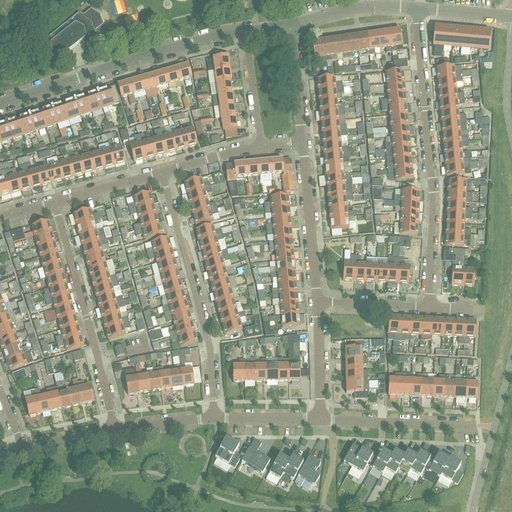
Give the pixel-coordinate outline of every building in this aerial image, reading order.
[(85,45),(89,42),(97,35),(95,31),(103,24),(100,16),(100,15),(91,9),(83,16),(79,13),(58,30),(57,38),(49,43),(52,53),(61,58),(82,41),(85,45)] [(443,47),(444,29),(435,28),(433,46),(443,47)] [(452,48),(453,30),(444,29),(443,47),(452,48)] [(392,53),(396,52),(396,47),(402,46),(400,30),(388,31),(392,53)] [(461,48),(462,30),(453,30),(452,48),(461,48)] [(470,49),(471,31),(462,30),(461,48),(470,49)] [(386,54),(392,53),(388,31),(377,33),(380,49),(385,49),(386,54)] [(479,50),(480,32),(471,31),(470,49),(479,50)] [(488,51),(490,33),(480,32),(479,50),(488,51)] [(366,34),(370,56),(375,55),(374,50),(380,49),(377,33),(366,34)] [(364,57),(370,56),(366,34),(356,36),(358,53),(364,52),(364,57)] [(356,36),(345,37),(348,59),(353,58),(352,53),(358,53),(356,36)] [(336,56),(342,55),(343,60),(348,59),(345,37),(334,39),(336,56)] [(334,39),(323,41),(326,62),(327,62),(331,62),(331,57),(336,56),(334,39)] [(312,66),(313,77),(328,75),(327,70),(328,70),(328,69),(327,69),(327,62),(326,62),(323,41),(311,42),(314,59),(320,58),(321,63),(322,63),(323,65),(312,66)] [(397,56),(392,56),(393,61),(393,64),(394,70),(407,68),(407,60),(398,61),(397,56)] [(228,57),(213,59),(215,71),(230,69),(228,57)] [(361,73),(372,72),(371,66),(370,57),(365,58),(366,66),(360,66),(361,73)] [(180,82),(192,78),(188,65),(176,69),(180,82)] [(454,67),(436,68),(437,80),(462,77),(462,78),(471,77),(477,76),(477,71),(471,71),(460,72),(459,66),(454,67)] [(181,87),(180,82),(176,69),(164,72),(168,85),(169,90),(181,87)] [(231,81),(230,69),(215,71),(216,83),(231,81)] [(403,71),(385,73),(386,84),(404,83),(403,71)] [(161,87),(168,85),(164,72),(153,75),(157,88),(156,89),(157,92),(162,91),(161,87)] [(145,92),(156,89),(157,88),(153,75),(141,79),(145,92)] [(437,80),(438,90),(456,89),(455,84),(462,83),(462,78),(462,77),(437,80)] [(334,78),(317,79),(318,90),(342,88),(342,83),(335,83),(334,78)] [(134,95),(139,94),(145,92),(141,79),(130,82),(134,95)] [(216,83),(217,90),(218,95),(232,93),(230,82),(231,82),(231,81),(216,83)] [(121,99),(128,97),(131,106),(136,104),(134,95),(130,82),(118,85),(121,99)] [(386,84),(387,95),(405,93),(404,83),(386,84)] [(109,88),(97,92),(103,110),(121,104),(115,87),(109,89),(109,88)] [(318,90),(319,101),(342,99),(341,94),(343,94),(342,88),(318,90)] [(438,90),(439,101),(464,99),(463,94),(456,94),(456,89),(438,90)] [(97,92),(86,96),(92,113),(103,110),(97,92)] [(233,105),(232,93),(218,95),(211,96),(212,101),(213,101),(213,102),(216,102),(217,106),(219,105),(220,107),(233,105)] [(387,95),(388,100),(381,101),(381,107),(406,104),(405,93),(387,95)] [(86,96),(75,100),(81,117),(92,113),(86,96)] [(319,101),(320,112),(344,110),(344,104),(342,104),(342,99),(319,101)] [(439,101),(440,112),(458,110),(457,105),(464,105),(464,99),(439,101)] [(75,100),(63,103),(69,121),(81,117),(75,100)] [(63,103),(52,107),(58,125),(69,121),(63,103)] [(407,115),(406,104),(381,107),(382,112),(383,112),(383,117),(407,115)] [(235,117),(233,105),(220,107),(220,108),(216,109),(217,114),(216,114),(216,120),(221,119),(235,117)] [(52,107),(41,111),(46,129),(58,125),(52,107)] [(158,108),(151,110),(153,118),(160,116),(158,108)] [(320,112),(321,123),(344,121),(344,115),(345,115),(344,110),(320,112)] [(440,112),(441,123),(466,121),(465,115),(458,116),(458,110),(440,112)] [(41,111),(29,115),(35,132),(46,129),(41,111)] [(29,115),(18,119),(24,136),(35,132),(29,115)] [(408,126),(407,115),(383,117),(383,118),(384,128),(390,127),(408,126)] [(130,126),(137,124),(134,116),(127,118),(130,126)] [(237,130),(235,117),(221,119),(223,131),(237,130)] [(482,125),(478,125),(479,131),(481,130),(484,130),(489,130),(489,118),(481,119),(482,125)] [(18,119),(6,123),(12,140),(24,136),(18,119)] [(321,123),(322,133),(346,131),(346,126),(344,126),(343,121),(344,121),(321,123)] [(441,123),(442,134),(460,132),(459,127),(466,126),(466,121),(441,123)] [(201,126),(201,124),(200,122),(194,123),(198,138),(202,137),(201,126)] [(6,123),(0,124),(0,142),(1,144),(12,140),(6,123)] [(197,145),(193,129),(192,125),(180,127),(181,132),(182,132),(187,148),(197,145)] [(409,137),(408,126),(390,127),(391,138),(409,137)] [(172,135),(166,136),(164,129),(159,130),(166,154),(176,151),(172,135)] [(129,141),(129,140),(130,140),(127,130),(120,132),(123,143),(129,141)] [(156,139),(151,141),(155,157),(166,154),(159,130),(154,132),(156,139)] [(322,133),(323,144),(347,142),(346,131),(322,133)] [(182,132),(181,132),(172,135),(176,151),(187,148),(182,132)] [(442,134),(443,144),(468,142),(467,136),(460,137),(460,132),(442,134)] [(151,141),(145,142),(144,135),(138,136),(145,160),(155,157),(151,141)] [(129,140),(129,141),(130,146),(129,146),(134,163),(145,160),(138,136),(133,138),(133,139),(130,140),(129,140)] [(210,137),(211,144),(220,142),(219,136),(210,137)] [(410,147),(409,137),(391,138),(385,138),(385,144),(385,150),(410,147)] [(323,144),(324,155),(348,153),(347,142),(323,144)] [(443,144),(444,155),(467,153),(467,148),(468,148),(468,142),(443,144)] [(126,163),(121,147),(110,150),(115,166),(126,163)] [(411,158),(410,147),(385,150),(386,155),(386,160),(411,158)] [(110,150),(100,153),(104,169),(115,166),(110,150)] [(375,159),(383,158),(384,157),(384,150),(375,151),(375,159)] [(100,153),(89,155),(94,172),(104,169),(100,153)] [(342,164),(342,159),(353,158),(353,153),(348,153),(324,155),(325,166),(342,164)] [(444,155),(445,166),(470,164),(470,163),(469,158),(468,158),(467,153),(444,155)] [(89,155),(79,158),(83,175),(94,172),(89,155)] [(59,164),(58,164),(62,180),(73,178),(68,161),(67,156),(57,159),(59,164)] [(79,158),(68,161),(73,178),(83,175),(79,158)] [(412,169),(411,158),(386,160),(387,171),(412,169)] [(282,160),(270,161),(271,174),(282,173),(282,176),(284,176),(284,173),(283,161),(282,160)] [(283,161),(284,173),(284,176),(282,176),(284,194),(294,192),(291,160),(283,161)] [(270,161),(258,162),(259,176),(271,174),(270,161)] [(258,162),(246,163),(247,177),(259,176),(258,162)] [(446,177),(464,176),(463,170),(470,169),(480,168),(487,168),(487,162),(478,163),(478,162),(470,163),(470,164),(445,166),(446,177)] [(233,164),(234,165),(235,178),(247,177),(246,163),(233,164)] [(325,166),(326,177),(350,174),(349,163),(342,164),(325,166)] [(31,189),(42,186),(37,170),(32,171),(31,168),(30,164),(25,166),(31,189)] [(58,164),(48,167),(52,183),(62,180),(58,164)] [(230,198),(238,197),(236,184),(235,181),(235,178),(234,165),(225,166),(227,182),(227,184),(230,198)] [(21,174),(16,176),(21,192),(31,189),(25,166),(19,167),(21,174)] [(48,167),(37,170),(42,186),(52,183),(48,167)] [(388,182),(395,182),(413,180),(412,169),(387,171),(384,171),(370,173),(371,178),(377,178),(377,177),(387,176),(388,177),(388,182)] [(16,176),(11,177),(9,170),(4,171),(10,195),(21,192),(16,176)] [(0,197),(10,195),(4,171),(0,172),(0,178),(0,180),(0,197)] [(225,184),(222,173),(213,176),(216,186),(219,185),(219,186),(225,184)] [(326,177),(327,187),(344,186),(344,180),(351,180),(350,174),(326,177)] [(184,183),(187,195),(211,188),(209,183),(208,183),(207,177),(184,183)] [(382,188),(382,187),(382,180),(372,179),(371,187),(382,188)] [(471,188),(465,188),(465,184),(466,181),(448,180),(448,192),(465,193),(471,193),(471,188)] [(486,183),(476,182),(476,186),(480,186),(480,193),(486,194),(486,183)] [(327,187),(328,198),(352,196),(352,190),(345,191),(344,186),(327,187)] [(187,195),(188,199),(190,205),(207,200),(211,198),(210,194),(212,193),(211,188),(187,195)] [(381,201),(382,190),(382,189),(372,189),(372,201),(381,201)] [(395,190),(394,202),(418,203),(419,192),(395,190)] [(465,194),(465,193),(448,192),(447,203),(465,204),(465,203),(470,203),(470,194),(465,194)] [(150,193),(133,198),(135,204),(127,206),(129,211),(153,204),(150,193)] [(288,196),(271,197),(271,203),(264,204),(264,209),(289,207),(288,196)] [(352,207),(351,201),(353,201),(352,196),(328,198),(329,209),(346,207),(352,207)] [(211,200),(207,201),(207,200),(190,205),(193,216),(217,209),(215,204),(212,204),(211,200)] [(392,201),(381,201),(372,201),(373,201),(374,212),(380,211),(381,210),(381,207),(379,207),(379,205),(376,205),(377,204),(380,204),(380,205),(383,205),(383,208),(392,208),(392,201)] [(394,202),(394,207),(401,208),(401,213),(418,214),(418,203),(394,202)] [(447,203),(447,214),(471,215),(472,209),(464,209),(465,204),(447,203)] [(156,215),(153,204),(129,211),(130,216),(137,214),(139,219),(156,215)] [(267,220),(273,220),(273,219),(290,218),(289,207),(264,209),(265,215),(266,215),(267,220)] [(329,209),(330,220),(354,217),(354,212),(347,212),(346,207),(329,209)] [(196,227),(218,220),(216,215),(218,214),(217,209),(193,216),(196,227)] [(90,210),(73,215),(76,226),(100,219),(99,214),(91,216),(90,210)] [(122,213),(116,215),(119,225),(124,223),(122,213)] [(401,213),(400,224),(417,225),(418,214),(401,213)] [(447,214),(446,224),(464,225),(464,220),(471,220),(471,215),(447,214)] [(133,227),(135,232),(158,225),(156,215),(139,219),(140,225),(133,227)] [(355,223),(354,217),(330,220),(331,231),(354,229),(354,223),(355,223)] [(266,225),(266,231),(291,229),(290,218),(273,219),(273,220),(273,225),(266,225)] [(79,236),(102,230),(103,229),(100,219),(76,226),(79,236)] [(31,226),(32,227),(33,233),(27,234),(28,239),(34,237),(51,233),(48,222),(31,226)] [(382,234),(382,233),(381,228),(386,228),(386,223),(375,223),(375,228),(376,234),(382,234)] [(400,224),(400,235),(417,236),(417,225),(400,224)] [(446,224),(446,235),(470,236),(471,231),(463,230),(464,225),(446,224)] [(143,235),(145,241),(161,236),(158,225),(135,232),(136,237),(143,235)] [(212,226),(196,230),(199,241),(222,235),(221,230),(214,231),(212,226)] [(23,235),(22,229),(12,232),(10,233),(13,243),(25,240),(23,235)] [(269,242),(274,241),(292,239),(291,229),(266,231),(267,237),(268,236),(269,242)] [(79,236),(82,246),(106,240),(104,235),(103,235),(102,230),(79,236)] [(4,235),(7,245),(13,243),(10,233),(4,235)] [(34,237),(37,248),(54,243),(51,233),(34,237)] [(199,241),(202,252),(224,246),(222,241),(224,240),(222,235),(199,241)] [(462,248),(472,248),(472,242),(470,242),(470,236),(446,235),(445,247),(462,248)] [(168,238),(151,243),(146,244),(148,250),(146,251),(147,256),(171,249),(168,238)] [(355,244),(356,244),(356,238),(344,239),(345,246),(350,246),(349,256),(355,256),(355,244)] [(399,246),(399,248),(403,248),(410,249),(411,239),(399,238),(399,244),(399,246)] [(271,251),(275,250),(275,252),(293,250),(292,239),(274,241),(275,244),(270,245),(271,251)] [(85,257),(102,252),(109,250),(106,240),(82,246),(85,257)] [(14,244),(13,244),(13,243),(7,245),(9,251),(22,246),(21,242),(14,244)] [(57,253),(54,243),(37,248),(31,250),(32,256),(33,255),(35,260),(37,259),(40,258),(57,253)] [(202,252),(205,262),(228,256),(227,250),(225,251),(224,246),(202,252)] [(386,283),(397,283),(398,259),(399,248),(399,246),(393,246),(392,257),(388,257),(387,265),(386,283)] [(156,259),(157,264),(174,260),(171,249),(147,256),(148,261),(156,259)] [(275,252),(276,263),(294,261),(293,250),(275,252)] [(462,286),(464,262),(464,256),(464,250),(459,250),(458,269),(452,269),(451,286),(462,286)] [(85,257),(88,267),(104,263),(102,252),(85,257)] [(40,258),(43,269),(60,264),(57,253),(40,258)] [(248,255),(251,266),(262,263),(261,260),(256,261),(255,259),(258,258),(257,254),(254,255),(253,254),(248,255)] [(231,266),(230,261),(228,256),(205,262),(207,273),(224,268),(231,266)] [(342,280),(354,281),(355,257),(350,256),(349,264),(343,263),(342,280)] [(354,281),(365,281),(365,264),(360,264),(361,257),(355,257),(354,281)] [(38,264),(37,259),(35,260),(20,265),(20,264),(14,265),(16,271),(38,264)] [(409,267),(404,266),(404,259),(398,259),(397,283),(409,284),(409,267)] [(176,270),(174,260),(157,264),(151,266),(154,277),(176,270)] [(269,268),(270,274),(295,272),(294,261),(276,263),(277,268),(269,268)] [(469,262),(464,262),(462,286),(474,287),(475,270),(469,270),(469,262)] [(88,267),(91,278),(107,273),(104,263),(88,267)] [(43,269),(46,279),(63,274),(60,264),(43,269)] [(365,281),(375,282),(376,265),(365,264),(365,281)] [(375,282),(386,283),(387,265),(376,265),(375,282)] [(16,277),(12,266),(6,269),(10,279),(16,277)] [(250,272),(248,266),(242,268),(238,270),(239,275),(244,274),(250,272)] [(207,273),(210,283),(227,279),(224,268),(207,273)] [(179,281),(176,270),(154,277),(157,287),(158,286),(179,281)] [(278,279),(278,284),(296,283),(295,272),(270,274),(271,280),(278,279)] [(91,278),(94,288),(117,281),(116,276),(109,278),(107,273),(91,278)] [(46,279),(49,289),(66,285),(63,274),(46,279)] [(210,283),(213,294),(230,289),(227,279),(210,283)] [(94,288),(97,298),(120,292),(117,281),(94,288)] [(182,291),(179,281),(158,286),(161,297),(166,296),(182,291)] [(272,284),(273,290),(271,290),(272,295),(297,293),(296,283),(278,284),(272,284)] [(69,295),(66,285),(49,289),(50,294),(49,295),(48,292),(47,291),(44,292),(45,296),(44,296),(45,302),(69,295)] [(237,293),(231,294),(230,289),(213,294),(216,304),(233,299),(238,298),(237,293)] [(166,296),(169,306),(185,301),(182,291),(166,296)] [(97,298),(100,309),(123,302),(121,297),(120,292),(97,298)] [(280,300),(280,306),(297,304),(297,293),(272,295),(272,301),(280,300)] [(24,297),(27,307),(33,305),(30,295),(24,297)] [(71,305),(69,295),(45,302),(47,307),(53,305),(55,310),(71,305)] [(18,298),(19,304),(18,304),(18,305),(15,305),(17,311),(19,310),(25,308),(23,302),(21,297),(18,298)] [(133,311),(139,309),(136,299),(130,300),(133,311)] [(216,304),(219,314),(236,310),(233,299),(216,304)] [(163,307),(164,313),(163,313),(164,318),(188,312),(185,301),(169,306),(163,307)] [(125,308),(123,302),(100,309),(103,319),(119,315),(118,310),(125,308)] [(280,306),(281,316),(298,315),(297,304),(280,306)] [(55,310),(58,321),(74,316),(71,305),(55,310)] [(219,314),(222,325),(246,318),(244,313),(237,315),(236,310),(219,314)] [(173,321),(174,327),(175,327),(191,322),(188,312),(164,318),(166,323),(173,321)] [(0,317),(0,328),(11,325),(7,315),(0,317)] [(103,319),(105,330),(129,323),(127,318),(121,320),(119,315),(103,319)] [(262,337),(261,329),(259,321),(258,315),(253,316),(254,327),(244,329),(246,339),(262,337)] [(278,322),(282,321),(282,328),(299,326),(298,315),(281,316),(277,317),(278,322)] [(58,321),(61,331),(77,326),(74,316),(58,321)] [(393,342),(398,342),(400,318),(388,317),(387,334),(393,334),(393,342)] [(247,323),(246,318),(222,325),(225,336),(242,331),(240,325),(247,323)] [(268,323),(268,318),(262,319),(265,337),(276,335),(275,327),(267,328),(267,323),(268,323)] [(404,341),(409,341),(410,318),(400,318),(398,342),(404,342),(404,341)] [(409,341),(420,342),(421,319),(410,318),(409,341)] [(138,332),(145,330),(142,319),(136,321),(134,321),(138,332)] [(432,319),(421,319),(420,342),(420,346),(423,346),(423,341),(425,341),(425,340),(431,340),(431,336),(432,319)] [(431,336),(442,337),(443,320),(432,319),(431,336)] [(442,337),(453,337),(454,320),(443,320),(442,337)] [(458,345),(463,345),(464,321),(454,320),(453,337),(458,338),(458,345)] [(469,338),(475,338),(476,321),(464,321),(463,345),(469,345),(469,338)] [(169,328),(170,334),(169,334),(170,339),(194,333),(191,322),(175,327),(174,327),(169,328)] [(109,341),(125,336),(123,330),(130,328),(129,323),(105,330),(109,341)] [(0,328),(0,340),(15,335),(11,325),(0,328)] [(80,337),(77,326),(61,331),(55,332),(57,338),(55,338),(56,343),(80,337)] [(35,338),(32,328),(26,330),(29,341),(35,338)] [(160,331),(149,334),(151,342),(163,339),(160,331)] [(181,348),(197,344),(194,333),(170,339),(171,344),(179,342),(181,348)] [(0,340),(0,344),(3,351),(19,345),(15,335),(0,340)] [(299,344),(299,336),(287,337),(288,343),(288,344),(299,344)] [(56,343),(58,348),(59,348),(65,346),(67,352),(83,348),(80,337),(56,343)] [(38,349),(35,338),(29,341),(33,351),(38,349)] [(277,338),(266,339),(266,345),(266,350),(272,350),(271,345),(277,344),(277,338)] [(358,341),(358,349),(345,349),(345,360),(367,360),(367,355),(366,355),(366,350),(370,350),(370,341),(358,341)] [(3,351),(6,361),(29,352),(27,348),(21,350),(19,345),(3,351)] [(288,382),(300,382),(300,365),(293,365),(293,360),(294,360),(294,345),(288,345),(288,360),(288,382)] [(117,358),(124,356),(122,346),(114,349),(117,358)] [(179,357),(180,366),(183,387),(194,386),(192,369),(185,370),(184,365),(186,365),(184,357),(190,356),(189,350),(178,351),(179,357)] [(82,351),(72,354),(74,360),(74,362),(84,360),(82,351)] [(33,363),(29,352),(6,361),(11,372),(33,363)] [(72,354),(66,356),(67,361),(73,360),(74,363),(74,362),(74,360),(72,354)] [(51,366),(52,366),(50,360),(44,362),(48,376),(54,374),(51,366)] [(266,360),(255,361),(255,382),(266,382),(266,360)] [(266,382),(277,382),(277,360),(271,360),(266,360),(266,382)] [(277,382),(288,382),(288,360),(283,360),(277,360),(277,382)] [(345,360),(345,371),(362,371),(367,371),(367,360),(345,360)] [(233,383),(244,383),(244,361),(239,361),(239,366),(232,366),(233,383)] [(255,361),(244,361),(244,383),(255,382),(255,361)] [(113,365),(114,373),(119,372),(121,369),(121,364),(113,365)] [(36,371),(34,366),(29,368),(31,373),(30,374),(33,383),(39,381),(36,371)] [(175,372),(169,372),(172,389),(183,387),(180,366),(174,366),(175,372)] [(25,376),(30,374),(31,373),(29,368),(12,374),(15,382),(26,377),(25,376)] [(162,368),(157,369),(158,369),(161,391),(172,389),(169,372),(163,373),(162,368)] [(147,370),(147,376),(150,392),(161,391),(158,369),(157,369),(147,370)] [(362,377),(362,371),(345,371),(345,382),(367,382),(367,377),(362,377)] [(388,396),(399,396),(400,374),(395,374),(395,379),(388,379),(388,396)] [(399,396),(410,397),(411,380),(406,380),(406,375),(400,374),(399,396)] [(410,397),(421,397),(422,376),(417,375),(417,380),(411,380),(410,397)] [(147,376),(136,377),(139,394),(150,392),(147,376)] [(421,397),(432,398),(433,376),(422,376),(421,397)] [(432,398),(443,398),(444,377),(433,376),(432,398)] [(127,395),(139,394),(136,377),(125,379),(127,395)] [(443,398),(454,399),(455,377),(444,377),(443,398)] [(454,399),(465,400),(466,378),(455,377),(454,399)] [(477,400),(478,383),(471,383),(472,378),(466,378),(465,400),(477,400)] [(72,407),(68,391),(66,381),(56,383),(57,388),(61,410),(72,407)] [(83,382),(78,383),(83,405),(94,402),(90,386),(84,387),(83,382)] [(368,387),(367,387),(367,382),(345,382),(346,394),(354,394),(354,400),(368,400),(368,387)] [(74,389),(68,391),(72,407),(83,405),(78,383),(73,384),(74,389)] [(50,412),(61,410),(57,388),(45,390),(47,395),(50,412)] [(40,414),(50,412),(47,395),(41,397),(39,392),(35,393),(40,414)] [(30,394),(31,399),(25,400),(28,417),(40,414),(35,393),(30,394)] [(239,447),(226,439),(215,458),(234,469),(241,457),(235,453),(239,447)] [(255,440),(242,463),(262,475),(270,462),(256,454),(261,444),(255,440)] [(343,463),(352,468),(361,451),(357,449),(353,447),(343,463)] [(362,474),(367,466),(372,469),(377,459),(372,456),(362,450),(361,451),(352,468),(362,474)] [(385,469),(392,457),(391,457),(382,451),(377,459),(372,469),(382,475),(385,470),(385,469)] [(404,458),(404,457),(394,452),(391,457),(392,457),(385,469),(385,470),(395,475),(398,470),(397,470),(404,458)] [(417,458),(407,452),(404,457),(404,458),(397,470),(398,470),(407,476),(410,471),(417,458)] [(424,470),(430,459),(419,453),(417,458),(410,471),(420,476),(424,470)] [(449,461),(438,455),(434,462),(430,459),(424,470),(439,479),(441,476),(440,476),(449,461)] [(279,456),(269,474),(280,480),(283,475),(282,475),(290,462),(289,462),(279,456)] [(290,462),(282,475),(283,475),(293,481),(303,464),(292,457),(289,462),(290,462)] [(309,458),(298,477),(314,487),(319,478),(314,475),(320,464),(309,458)] [(450,459),(449,461),(440,476),(441,476),(451,482),(460,465),(450,459)]
